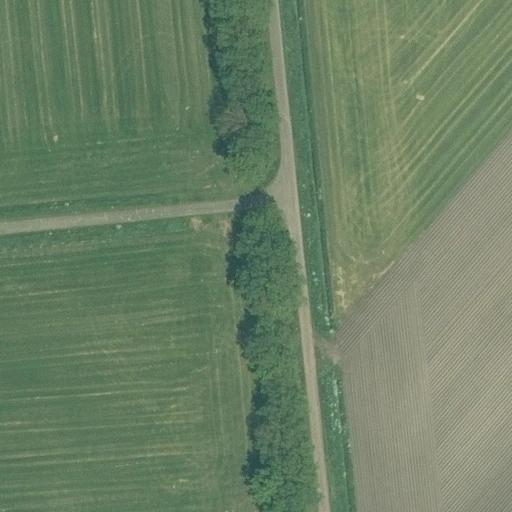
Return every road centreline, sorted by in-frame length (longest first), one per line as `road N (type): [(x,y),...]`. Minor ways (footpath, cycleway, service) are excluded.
road 1 (unclassified): [(324,511),(291,202)]
road 2 (unclassified): [(0,231),(291,202)]
road 3 (unclassified): [(291,202),(270,0)]
